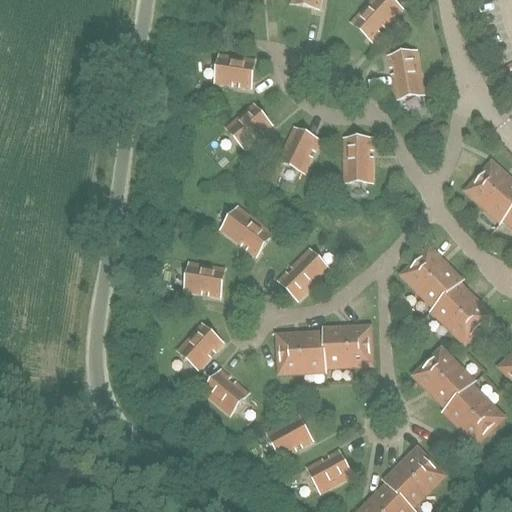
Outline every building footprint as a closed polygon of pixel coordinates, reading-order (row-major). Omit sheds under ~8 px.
[(320,10),(321,0),(292,0),(291,5),(320,10)] [(373,43),(402,12),(389,0),(373,0),(352,24),(373,43)] [(396,101),(425,96),(417,54),(389,59),(396,101)] [(251,90),(255,62),(213,55),(208,84),(251,90)] [(240,156),(272,129),(253,107),(221,134),(240,156)] [(301,182),(320,143),(294,131),(276,169),(301,182)] [(344,184),(373,184),(373,141),(344,142),(344,184)] [(501,225),(504,222),(511,212),(511,183),(492,166),(467,194),(501,225)] [(256,258),(274,235),(240,209),(222,232),(256,258)] [(460,287),(463,284),(430,251),(403,278),(436,310),(460,287)] [(300,302),(330,272),(309,252),(279,282),(300,302)] [(220,299),(225,271),(191,265),(186,293),(220,299)] [(492,319),(460,287),(436,310),(436,311),(433,314),(465,346),(492,319)] [(200,371),(223,346),(202,326),(179,352),(200,371)] [(324,332),(326,370),(371,368),(369,330),(324,332)] [(325,370),(326,370),(324,332),(324,336),(279,338),(280,376),(326,374),(325,370)] [(445,414),(472,387),(471,386),(474,384),(448,357),(421,383),(447,410),(444,413),(445,414)] [(511,378),(511,358),(502,368),(511,378)] [(231,417),(249,395),(223,372),(204,394),(231,417)] [(472,387),(445,414),(477,446),(504,420),(472,387)] [(282,460),(312,444),(299,418),(268,435),(282,460)] [(460,451),(469,442),(454,426),(445,434),(460,451)] [(385,484),(412,511),(445,479),(418,451),(385,484)] [(323,496),(354,479),(340,454),(309,471),(323,496)] [(412,511),(385,484),(388,487),(362,511),(412,511)]
